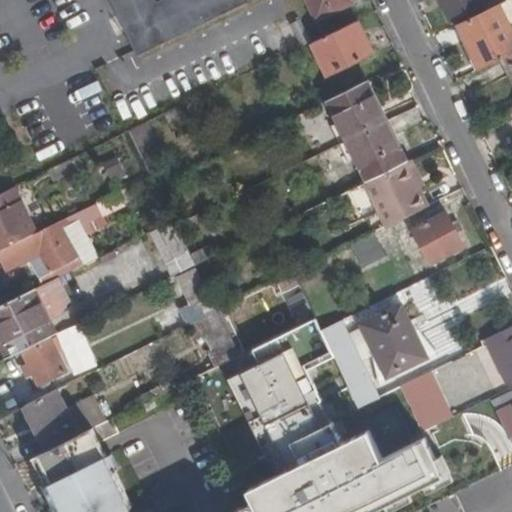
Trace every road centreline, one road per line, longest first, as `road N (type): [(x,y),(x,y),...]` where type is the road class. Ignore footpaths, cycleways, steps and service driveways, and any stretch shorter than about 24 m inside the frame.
road 1 (residential): [(391,0),(511,246)]
road 2 (unknown): [(0,485),(88,439),(146,422),(172,442),(202,511)]
